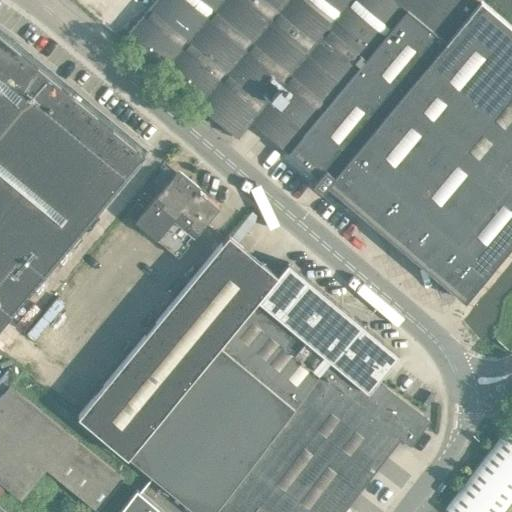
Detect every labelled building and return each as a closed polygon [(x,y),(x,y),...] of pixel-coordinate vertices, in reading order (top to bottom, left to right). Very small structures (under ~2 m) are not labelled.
[(446,38),(477,0),(154,0),(121,39),(236,136),(250,119),(287,150),(407,6),(446,38)] [(450,288),(464,300),(511,242),(511,26),(481,0),(477,0),(446,38),(407,6),(287,150),(317,176),(312,182),(322,190),(327,184),(346,200),(351,194),(364,190),(373,216),(388,210),(398,236),(413,231),(422,257),(437,252),(450,288)] [(0,324),(144,152),(0,32),(0,324)] [(177,168),(174,172),(135,219),(178,255),(188,243),(182,239),(187,232),(193,237),(219,206),(199,190),(197,192),(195,190),(199,186),(177,168)] [(341,511),(400,436),(410,444),(428,419),(426,417),(426,418),(395,395),(395,394),(377,380),(398,354),(287,262),(277,274),(248,250),(228,233),(154,322),(144,334),(77,415),(127,456),(194,511),(341,511)] [(0,396),(0,479),(21,497),(45,467),(97,508),(122,477),(9,385),(0,396)] [(445,506),(452,511),(499,511),(511,496),(511,430),(506,426),(445,506)] [(116,511),(163,511),(136,488),(116,511)]
